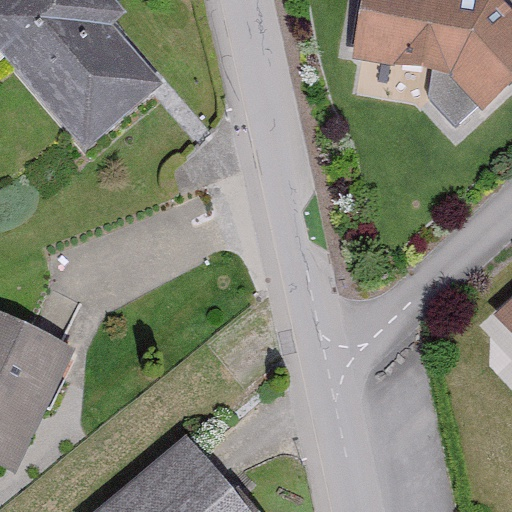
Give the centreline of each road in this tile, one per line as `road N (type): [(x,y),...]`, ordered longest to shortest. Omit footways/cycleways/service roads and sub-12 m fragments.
road 1 (residential): [(323,382),(239,0)]
road 2 (residential): [(323,382),(511,209)]
road 3 (residential): [(343,511),(323,382)]
